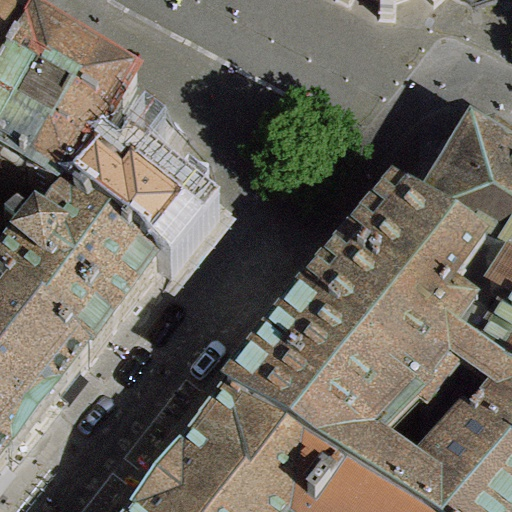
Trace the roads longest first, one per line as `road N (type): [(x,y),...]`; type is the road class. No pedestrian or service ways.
road 1 (residential): [(58,511),(249,273),(330,206),(392,135)]
road 2 (residential): [(392,135),(158,0)]
road 3 (residential): [(392,135),(430,96),(460,91),(511,103)]
